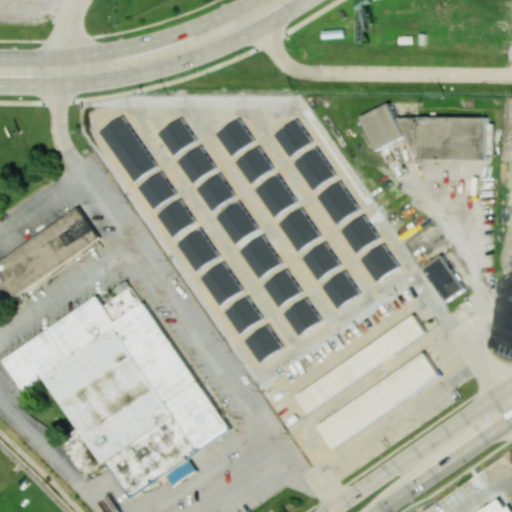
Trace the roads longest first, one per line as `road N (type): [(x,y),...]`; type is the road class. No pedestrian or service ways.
road 1 (primary): [(0,83),(61,84),(156,68),(250,32),(305,0)]
road 2 (residential): [(263,26),(285,61),(304,71),(511,75)]
road 3 (primary): [(250,0),(146,42),(0,56)]
road 4 (primary): [(511,384),(332,511)]
road 5 (primary): [(380,511),(511,416)]
